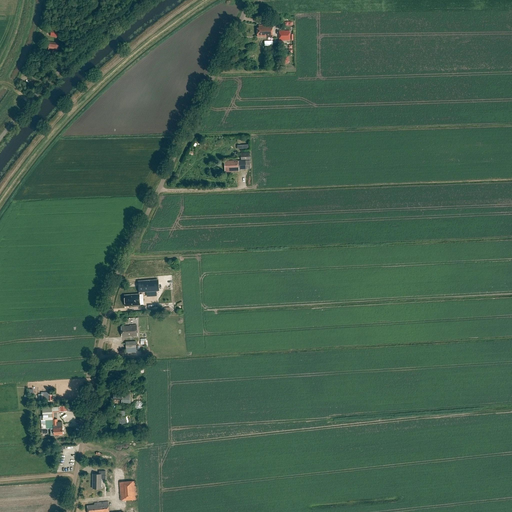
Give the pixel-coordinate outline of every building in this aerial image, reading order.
[(273,25),(259,25),(259,28),(258,28),(257,37),(273,37),(273,25)] [(60,30),(52,29),(51,36),(59,37),(60,30)] [(290,31),(279,31),(279,40),(290,40),(290,31)] [(58,43),(50,42),(49,50),(56,51),(58,43)] [(241,153),(241,160),(250,160),(250,152),(241,153)] [(224,161),(225,172),(239,172),(239,169),(238,161),(238,160),(224,161)] [(238,161),(239,169),(250,169),(250,160),(241,160),(238,161)] [(159,291),(158,280),(138,281),(139,292),(159,291)] [(140,305),(139,294),(124,295),(125,306),(140,305)] [(122,327),(122,336),(137,336),(137,325),(129,325),(129,327),(122,327)] [(53,407),(42,408),(43,413),(43,420),(41,420),(42,429),(53,429),(54,435),(55,435),(55,436),(56,437),(58,436),(58,435),(63,435),(62,422),(57,422),(57,419),(54,419),(53,412),(60,412),(67,412),(66,406),(53,407)] [(93,474),(92,488),(101,489),(101,479),(105,479),(105,471),(99,471),(99,474),(93,474)] [(119,482),(121,501),(137,499),(135,481),(119,482)] [(87,511),(108,511),(108,502),(95,503),(95,504),(87,505),(87,511)]
